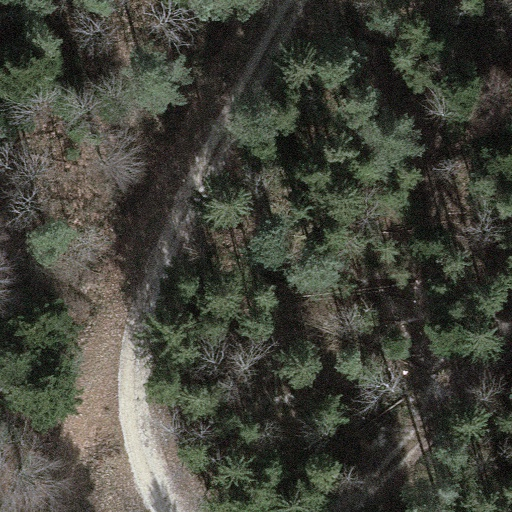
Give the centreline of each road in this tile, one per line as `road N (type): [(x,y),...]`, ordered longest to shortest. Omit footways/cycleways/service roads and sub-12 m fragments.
road 1 (track): [(308,0),(149,312),(69,511)]
road 2 (track): [(511,311),(346,511)]
